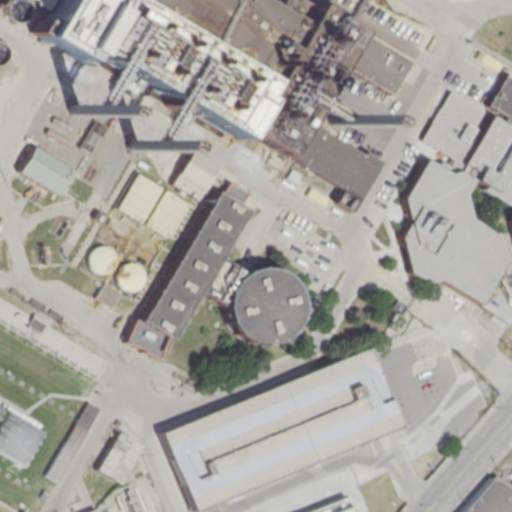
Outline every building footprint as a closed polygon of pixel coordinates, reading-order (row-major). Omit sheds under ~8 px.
[(55,0),(37,32),(228,144),(236,131),(354,200),(378,159),(306,117),(335,68),(386,98),(409,58),(310,0),(305,0),(296,18),(265,0),(55,0)] [(475,304),(435,279),(423,282),(404,272),(394,236),(403,221),(397,197),(421,158),(444,171),(453,169),(461,174),(465,168),(416,139),(446,89),(480,109),(501,73),(511,79),(511,107),(502,124),(511,129),(511,127),(511,246),(506,221),(511,210),(467,181),(460,193),(466,217),(496,234),(503,258),(491,277),(475,304)] [(14,171),(51,192),(65,167),(29,146),(14,171)] [(193,199),(214,163),(188,148),(167,185),(193,199)] [(166,238),(185,202),(131,174),(112,210),(166,238)] [(134,320),(167,340),(197,290),(219,303),(222,290),(228,280),(237,271),(214,257),(243,209),(212,190),(134,320)] [(279,245),(314,265),(322,251),(288,231),(279,245)] [(110,247),(86,247),(86,271),(110,271),(110,247)] [(125,293),(143,279),(128,259),(110,273),(125,293)] [(219,303),(222,290),(228,280),(237,271),(249,267),(262,266),(274,270),(284,277),(291,287),(295,299),(295,312),(290,323),(282,333),(271,339),(259,342),(247,341),(235,335),(226,326),(221,315),(219,303)] [(109,307),(119,292),(102,281),(92,297),(109,307)] [(26,324),(38,331),(45,320),(32,313),(26,324)] [(186,511),(155,434),(362,349),(394,425),(186,511)] [(42,475),(54,482),(98,407),(87,401),(42,475)] [(0,452),(23,466),(44,430),(0,404),(0,452)] [(94,468),(116,482),(139,445),(117,431),(94,468)] [(511,511),(455,511),(487,477),(511,491),(511,511)]
